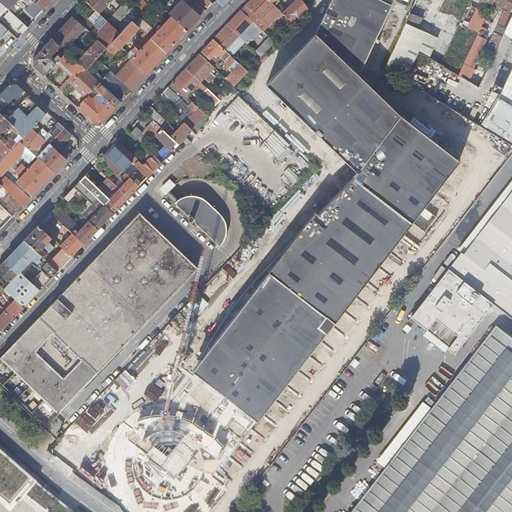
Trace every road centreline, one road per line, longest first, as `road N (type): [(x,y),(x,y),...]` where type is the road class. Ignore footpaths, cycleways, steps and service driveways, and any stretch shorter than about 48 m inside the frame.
road 1 (residential): [(99,144),(236,0)]
road 2 (residential): [(0,251),(99,144)]
road 3 (residential): [(0,428),(100,511)]
